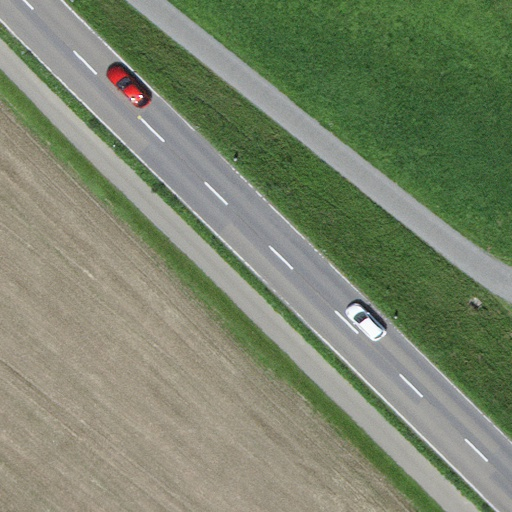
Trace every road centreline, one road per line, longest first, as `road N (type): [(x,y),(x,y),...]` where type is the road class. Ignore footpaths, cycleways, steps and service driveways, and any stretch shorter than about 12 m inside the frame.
road 1 (tertiary): [(511,491),(20,0)]
road 2 (track): [(511,288),(344,166),(142,0)]
